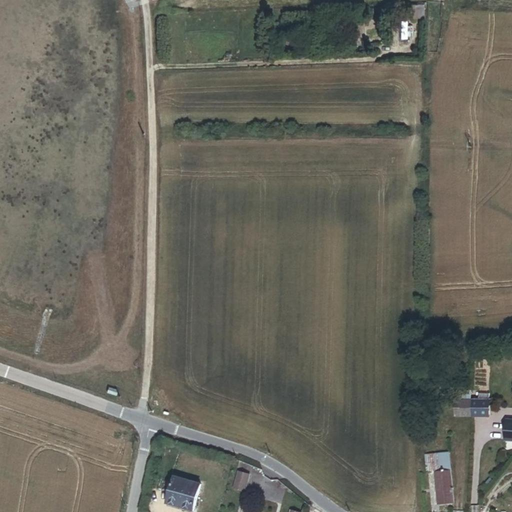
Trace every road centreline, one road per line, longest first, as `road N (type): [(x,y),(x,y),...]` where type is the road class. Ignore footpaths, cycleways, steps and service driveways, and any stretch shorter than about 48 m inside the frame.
road 1 (track): [(144,0),(155,127),(151,422)]
road 2 (unclassified): [(151,422),(271,463),(334,511)]
road 3 (unclassified): [(0,367),(151,422)]
